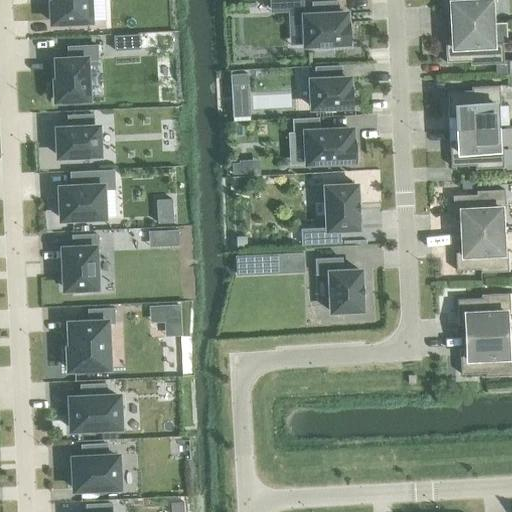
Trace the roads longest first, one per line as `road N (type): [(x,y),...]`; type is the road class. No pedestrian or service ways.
road 1 (residential): [(249,501),(243,365),(413,352),(396,0)]
road 2 (residential): [(3,0),(26,511)]
road 3 (residential): [(249,501),(511,486)]
